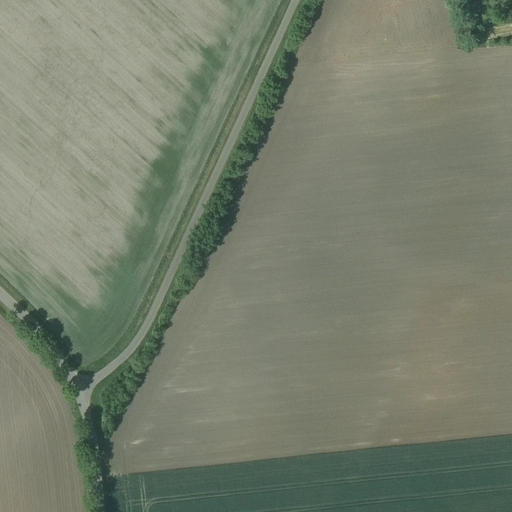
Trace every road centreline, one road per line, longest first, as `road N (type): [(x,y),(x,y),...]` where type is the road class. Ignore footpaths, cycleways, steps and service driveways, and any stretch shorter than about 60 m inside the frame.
road 1 (unclassified): [(296,0),(150,319),(136,343),(79,391)]
road 2 (unclassified): [(79,391),(34,319),(0,289)]
road 3 (unclassified): [(79,391),(101,511)]
